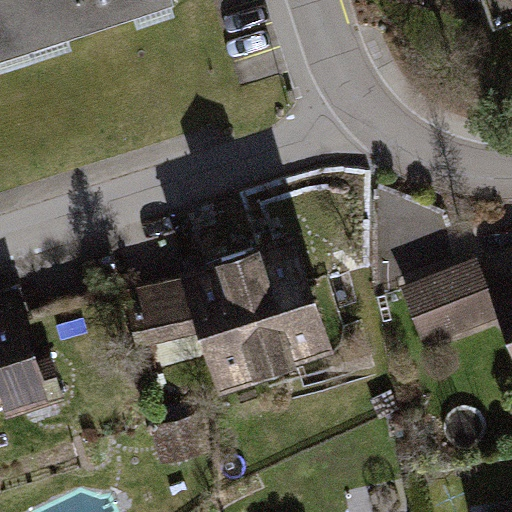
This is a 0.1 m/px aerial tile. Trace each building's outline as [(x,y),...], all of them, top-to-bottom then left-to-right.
[(0,0),(0,60),(17,55),(0,0)] [(165,0),(0,0),(17,55),(169,9),(165,0)] [(511,0),(461,0),(470,28),(511,14),(511,0)] [(338,346),(300,234),(127,292),(147,350),(197,333),(215,387),(338,346)] [(511,283),(498,288),(488,261),(400,293),(425,361),(509,331),(511,339),(511,283)] [(17,318),(0,323),(0,413),(42,401),(17,318)]
